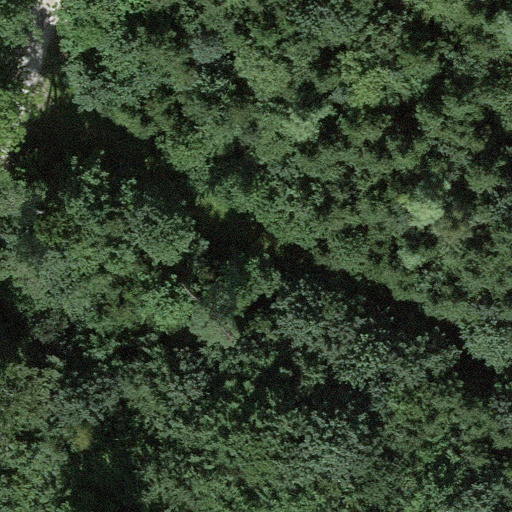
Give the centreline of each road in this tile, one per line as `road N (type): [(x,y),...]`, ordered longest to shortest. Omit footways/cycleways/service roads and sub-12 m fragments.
road 1 (track): [(11,119),(208,234),(511,351)]
road 2 (track): [(0,142),(48,0)]
